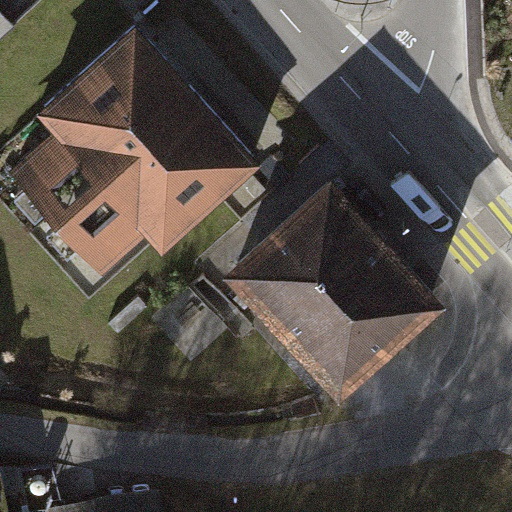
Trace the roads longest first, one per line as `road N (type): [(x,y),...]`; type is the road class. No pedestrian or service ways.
road 1 (residential): [(511,398),(421,431),(275,459),(185,459),(0,436)]
road 2 (primary): [(511,263),(376,118)]
road 3 (primary): [(376,118),(270,0)]
road 4 (residential): [(376,118),(417,71),(436,0)]
